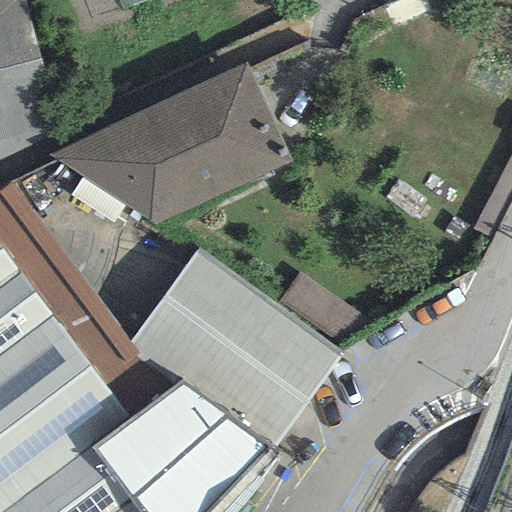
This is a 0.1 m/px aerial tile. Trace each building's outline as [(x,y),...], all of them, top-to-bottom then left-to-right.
[(23,0),(0,0),(0,158),(61,129),(23,0)] [(248,68),(51,155),(155,226),(290,165),(248,68)] [(0,188),(0,248),(130,424),(165,396),(6,186),(0,188)] [(130,424),(0,248),(0,511),(146,511),(98,448),(130,424)] [(340,355),(194,251),(129,343),(138,356),(180,383),(272,451),(340,355)] [(272,451),(180,383),(165,396),(130,424),(98,448),(146,511),(223,511),(278,455),(272,451)]
